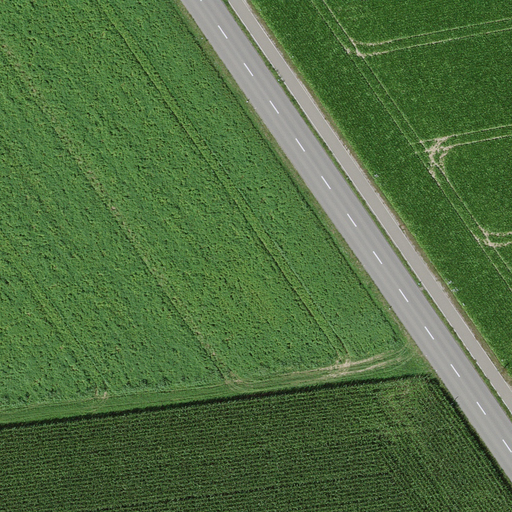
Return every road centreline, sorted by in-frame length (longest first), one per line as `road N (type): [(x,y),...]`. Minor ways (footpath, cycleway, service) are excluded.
road 1 (tertiary): [(203,0),(437,341)]
road 2 (tertiary): [(511,448),(437,341)]
